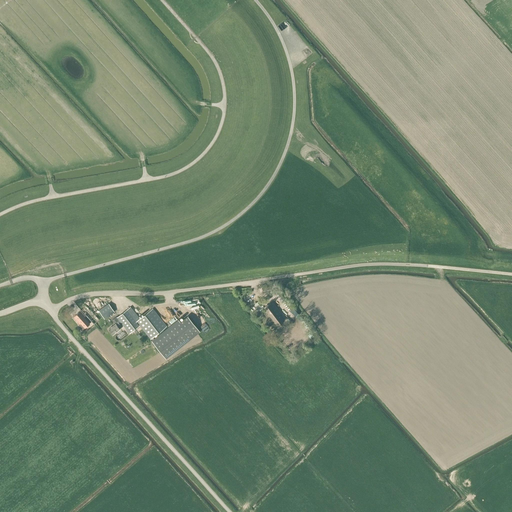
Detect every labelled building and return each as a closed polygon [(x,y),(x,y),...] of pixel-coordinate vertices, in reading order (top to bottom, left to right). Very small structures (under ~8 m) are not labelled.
[(262,287),(263,293),(269,292),(269,294),(275,293),(289,310),(292,308),(278,291),(277,285),(262,287)] [(252,305),(250,302),(256,298),(253,293),(245,298),(248,303),(253,310),(256,307),(262,304),(260,301),(252,305)] [(277,326),(285,321),(280,314),(282,313),(273,302),(264,309),(277,326)] [(104,319),(109,315),(114,312),(108,304),(98,310),(104,319)] [(129,334),(131,332),(139,326),(136,323),(137,323),(150,339),(166,327),(152,309),(140,319),(130,307),(117,318),(116,317),(113,319),(117,324),(115,324),(108,330),(112,335),(119,329),(118,328),(120,326),(122,325),(129,334)] [(82,330),(89,324),(84,318),(85,317),(80,312),(73,318),(79,325),(78,326),(82,330)] [(200,332),(187,316),(180,322),(178,319),(151,340),(165,359),(200,332)] [(208,324),(201,330),(205,334),(212,328),(208,324)]
